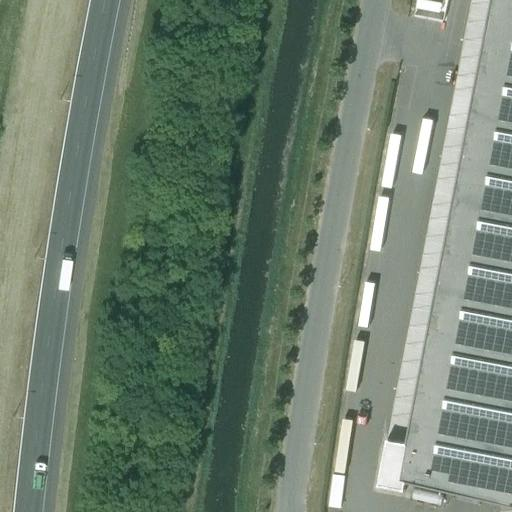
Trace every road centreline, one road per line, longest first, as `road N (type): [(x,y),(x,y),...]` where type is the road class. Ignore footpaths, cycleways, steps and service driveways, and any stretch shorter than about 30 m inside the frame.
road 1 (unclassified): [(287,511),(375,0)]
road 2 (motorway): [(20,511),(98,0)]
